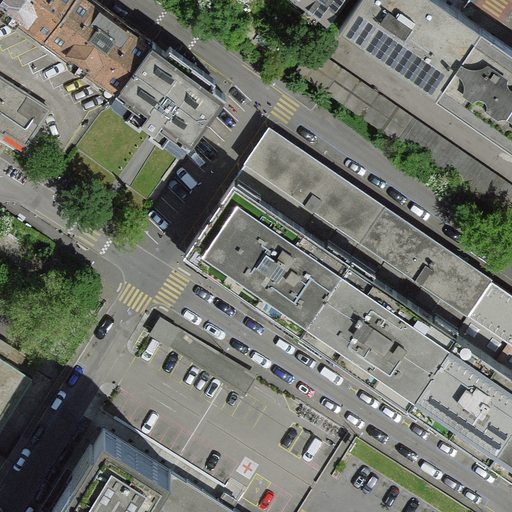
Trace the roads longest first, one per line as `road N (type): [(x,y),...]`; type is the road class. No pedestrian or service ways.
road 1 (residential): [(140,0),(511,263)]
road 2 (residential): [(151,275),(511,504)]
road 3 (residential): [(151,275),(4,511)]
road 4 (residential): [(0,178),(151,275)]
